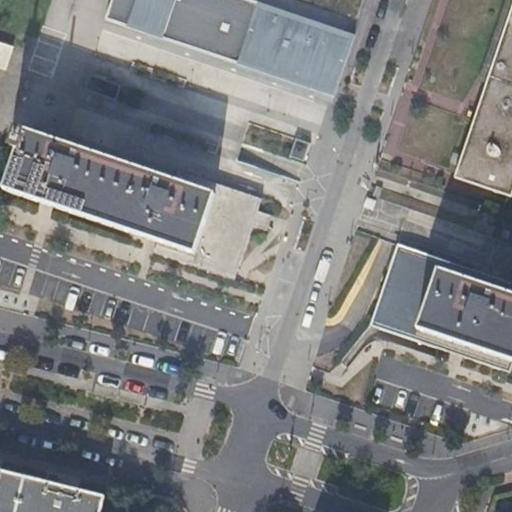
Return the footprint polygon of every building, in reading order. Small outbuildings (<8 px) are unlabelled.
[(113,0),(107,18),(336,96),(367,0),(113,0)] [(511,0),(505,0),(478,81),(489,85),(511,12),(511,0)] [(511,12),(489,85),(459,176),(511,193),(511,12)] [(0,42),(0,65),(8,68),(15,47),(0,42)] [(123,83),(91,72),(86,88),(117,99),(123,83)] [(258,209),(262,198),(178,170),(174,181),(18,129),(12,146),(20,148),(6,189),(159,241),(155,253),(235,280),(246,247),(254,224),(256,218),(258,209)] [(374,200),(364,197),(361,206),(371,210),(374,200)] [(267,230),(272,214),(258,209),(256,218),(254,224),(267,230)] [(372,322),(369,325),(510,372),(511,367),(511,283),(397,245),(372,322)] [(0,511),(103,511),(106,499),(0,472),(0,511)]
